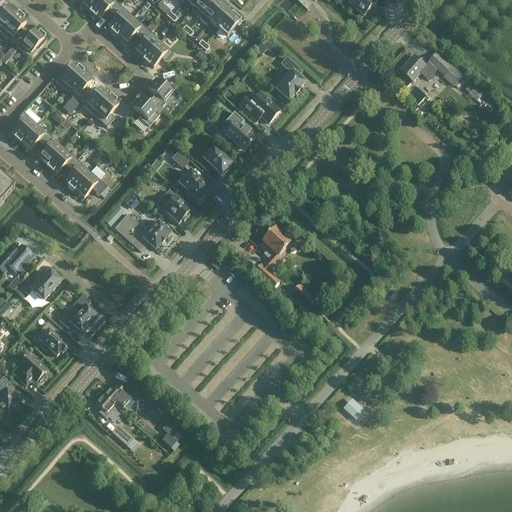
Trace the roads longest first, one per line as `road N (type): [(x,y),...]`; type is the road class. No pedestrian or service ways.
road 1 (tertiary): [(130,329),(426,0)]
road 2 (tertiary): [(22,449),(130,329)]
road 3 (residential): [(72,48),(90,28),(146,78),(127,99)]
